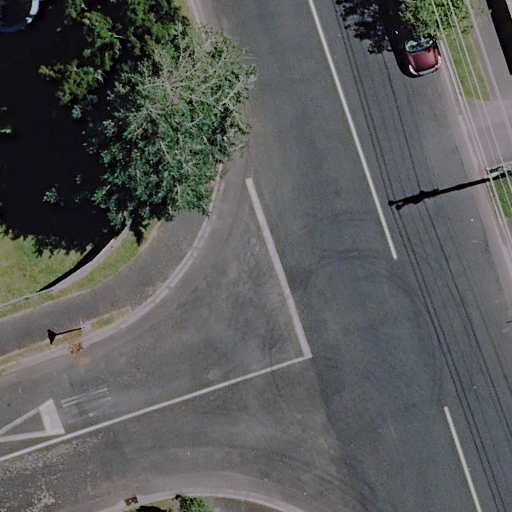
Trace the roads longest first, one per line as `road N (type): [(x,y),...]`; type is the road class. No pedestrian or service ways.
road 1 (residential): [(0,455),(413,319)]
road 2 (unclassified): [(413,319),(309,0)]
road 3 (unclassified): [(477,511),(413,319)]
